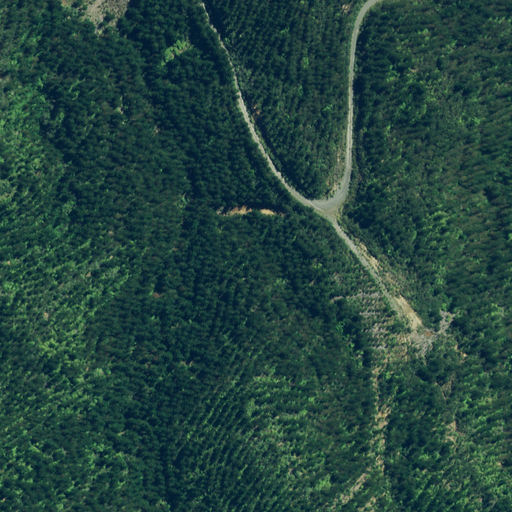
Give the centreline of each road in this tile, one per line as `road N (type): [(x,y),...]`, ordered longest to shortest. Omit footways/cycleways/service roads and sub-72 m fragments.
road 1 (track): [(358,511),(380,317),(321,245)]
road 2 (track): [(187,0),(265,190),(321,245)]
road 3 (track): [(368,0),(340,47),(321,245)]
